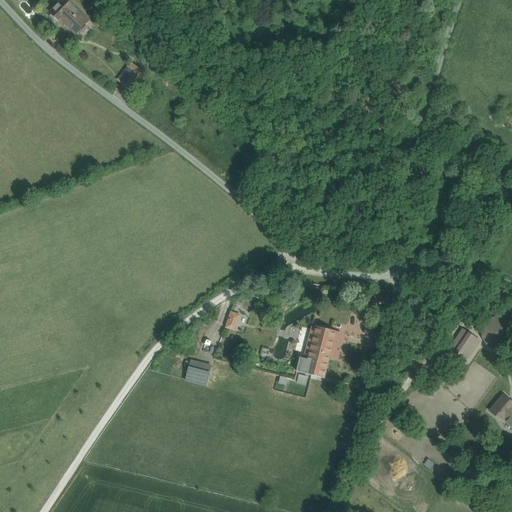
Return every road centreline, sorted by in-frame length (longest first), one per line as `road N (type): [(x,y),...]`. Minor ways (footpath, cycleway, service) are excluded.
road 1 (unclassified): [(400,274),(317,270),(289,253),(241,196),(71,67),(2,0)]
road 2 (track): [(289,253),(163,344),(46,511)]
road 3 (unclassified): [(461,0),(417,129),(400,274)]
road 4 (track): [(337,511),(400,274)]
